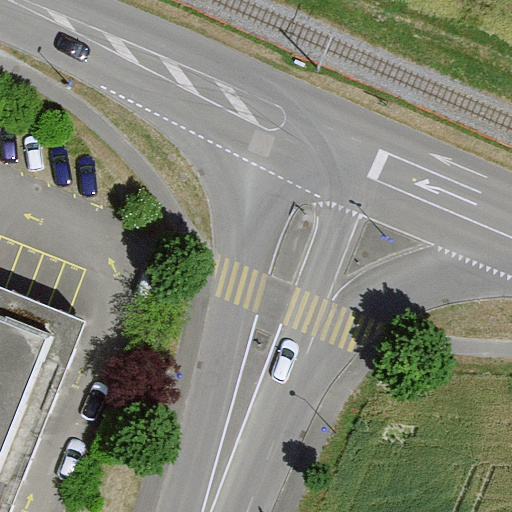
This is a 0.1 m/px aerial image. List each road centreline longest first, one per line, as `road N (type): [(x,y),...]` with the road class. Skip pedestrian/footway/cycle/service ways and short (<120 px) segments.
road 1 (tertiary): [(360,170),(0,1)]
road 2 (unclassified): [(221,511),(360,170)]
road 3 (tertiary): [(511,230),(360,170)]
